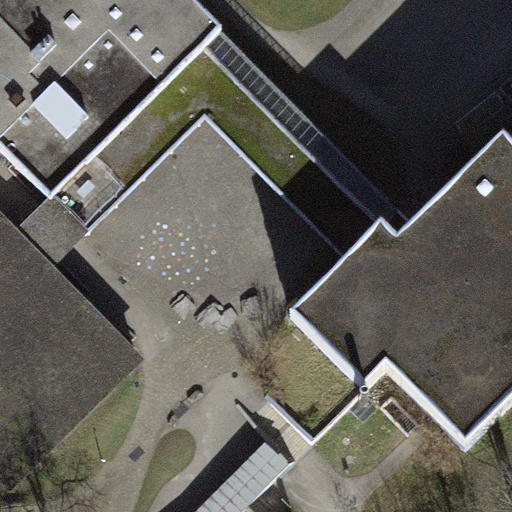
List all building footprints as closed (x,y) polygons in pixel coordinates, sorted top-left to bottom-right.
[(161,97),(205,50),(222,34),(188,0),(0,0),(0,151),(48,201),(51,203),(161,97)] [(344,265),(381,230),(205,50),(161,97),(51,203),(48,201),(13,236),(51,274),(205,123),(344,265)] [(381,230),(344,265),(290,318),(365,393),(386,372),(466,453),(511,406),(511,149),(503,141),(397,244),(381,230)] [(51,274),(13,236),(0,222),(0,477),(11,488),(138,363),(51,274)] [(191,511),(270,511),(259,500),(297,463),(270,435),(191,511)]
